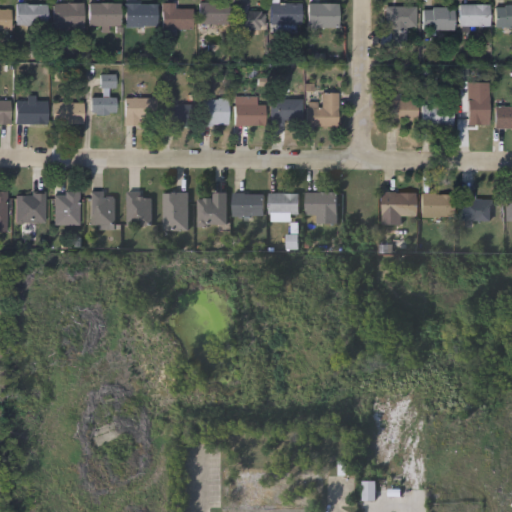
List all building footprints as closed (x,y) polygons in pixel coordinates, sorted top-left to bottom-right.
[(197,24),(197,2),(228,2),(228,24),(197,24)] [(15,26),(15,4),(46,4),(46,26),(15,26)] [(52,4),(81,4),(81,29),(52,29),(52,4)] [(119,4),(119,26),(87,26),(87,4),(119,4)] [(155,4),(155,27),(124,27),(124,4),(155,4)] [(160,4),(174,4),(174,9),(191,9),(191,34),(160,34),(160,4)] [(247,4),(247,11),(262,12),(262,30),(243,30),(243,47),(233,47),(234,4),(247,4)] [(300,4),(300,25),(270,25),(270,4),(300,4)] [(336,28),(307,28),(307,4),(336,4),(336,28)] [(488,5),(488,27),(459,27),(459,5),(488,5)] [(511,28),(494,28),(494,6),(511,6),(511,28)] [(383,7),(415,7),(415,25),(404,25),(404,44),(388,44),(389,28),(383,27),(383,7)] [(0,9),(10,9),(10,31),(0,31),(0,9)] [(421,31),(421,9),(453,9),(453,31),(421,31)] [(336,93),(336,127),(305,127),(305,103),(320,103),(320,93),(336,93)] [(114,98),(114,115),(89,115),(89,98),(114,98)] [(298,98),(298,123),(270,123),(270,98),(298,98)] [(155,99),(155,125),(124,125),(124,99),(155,99)] [(227,99),(227,126),(199,126),(199,99),(227,99)] [(0,101),(9,101),(9,124),(0,123),(0,101)] [(46,125),(14,125),(14,101),(46,101),(46,125)] [(398,121),(398,129),(383,129),(383,101),(416,101),(416,121),(398,121)] [(51,124),(51,103),(82,103),(82,124),(51,124)] [(487,127),(457,127),(457,103),(487,103),(487,127)] [(160,127),(160,105),(191,105),(191,127),(160,127)] [(234,126),(234,105),(264,105),(264,126),(234,126)] [(452,105),(452,127),(421,127),(421,105),(452,105)] [(511,129),(494,129),(494,107),(511,107),(511,129)] [(105,192),(105,197),(114,197),(114,230),(89,230),(89,192),(105,192)] [(151,226),(127,226),(127,192),(142,192),(142,197),(151,197),(151,226)] [(53,225),(53,193),(78,193),(78,225),(53,225)] [(163,231),(163,193),(188,193),(188,231),(163,231)] [(226,226),(197,226),(197,199),(211,199),(211,193),(226,193),(226,226)] [(316,216),(305,216),(305,193),(337,193),(337,224),(316,224),(316,216)] [(382,217),(382,193),(414,193),(414,217),(382,217)] [(9,194),(0,194),(0,225),(9,226),(9,194)] [(299,194),(299,215),(268,215),(268,194),(299,194)] [(43,195),(43,224),(15,224),(15,195),(43,195)] [(232,217),(232,195),(264,195),(264,217),(232,217)] [(450,218),(420,218),(420,195),(450,195),(450,218)] [(473,195),(473,199),(490,199),(490,222),(457,222),(457,195),(473,195)]
